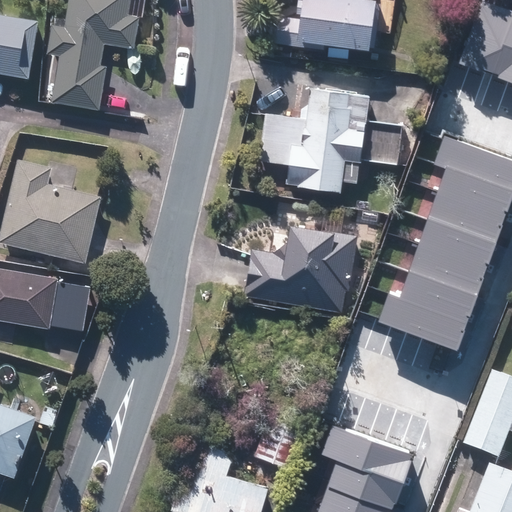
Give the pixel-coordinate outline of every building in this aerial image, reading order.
[(62,55),(54,103),(100,111),(106,67),(99,66),(103,44),(133,49),(137,20),(127,18),(130,0),(70,0),(66,29),(54,27),(50,53),(62,55)] [(280,17),(276,43),(322,49),(323,43),(366,49),(373,1),(368,0),(301,0),(299,20),(280,17)] [(511,11),(483,0),(459,62),(511,82),(511,11)] [(0,74),(29,80),(38,24),(0,17),(0,74)] [(364,120),(367,95),(310,88),(306,120),(264,115),(259,160),(288,164),(286,183),(339,189),(340,181),(356,183),(359,157),(395,162),(400,124),(364,120)] [(448,167),(511,191),(511,161),(445,136),(435,163),(448,167)] [(19,163),(0,239),(0,243),(86,264),(101,200),(47,186),(51,171),(19,163)] [(439,192),(508,217),(511,205),(511,191),(448,167),(439,192)] [(429,220),(497,245),(508,217),(439,192),(429,220)] [(420,244),(488,270),(497,245),(429,220),(420,244)] [(253,249),(245,295),(341,312),(355,235),(289,223),(283,255),(253,249)] [(410,272),(477,297),(488,270),(420,244),(410,272)] [(0,270),(0,320),(49,330),(50,325),(80,330),(88,289),(57,284),(58,280),(0,270)] [(400,297),(468,322),(477,297),(410,272),(400,297)] [(400,297),(388,293),(378,320),(457,350),(468,322),(400,297)] [(511,422),(511,381),(491,373),(462,445),(497,459),(511,422)] [(0,472),(15,478),(36,419),(0,406),(0,472)] [(393,511),(416,455),(332,424),(320,455),(335,461),(316,511),(393,511)] [(193,440),(172,509),(180,511),(259,511),(267,487),(226,475),(233,452),(193,440)] [(511,511),(511,475),(488,466),(470,511),(511,511)]
